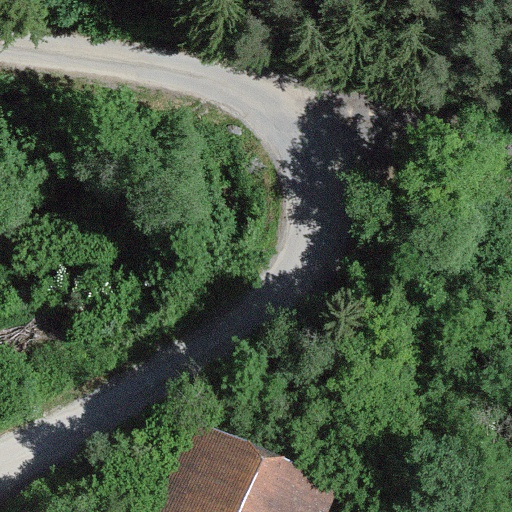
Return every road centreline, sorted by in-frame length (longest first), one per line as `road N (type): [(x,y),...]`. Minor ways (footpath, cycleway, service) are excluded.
road 1 (track): [(0,39),(345,112)]
road 2 (track): [(345,112),(511,145)]
